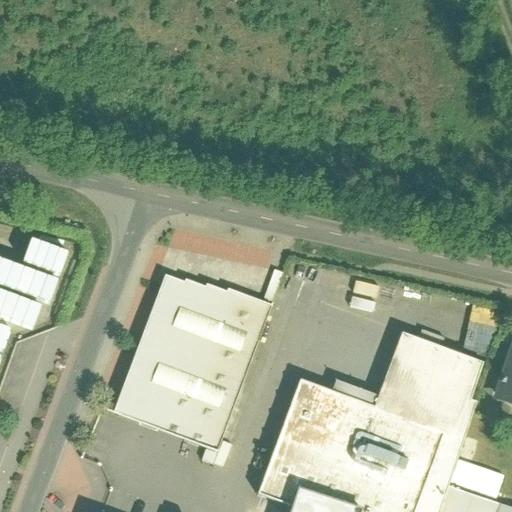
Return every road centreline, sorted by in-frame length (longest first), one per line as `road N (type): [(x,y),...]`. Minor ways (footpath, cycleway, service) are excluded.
road 1 (unclassified): [(511,271),(154,188)]
road 2 (residential): [(154,188),(31,511)]
road 3 (unclassified): [(154,188),(0,155)]
